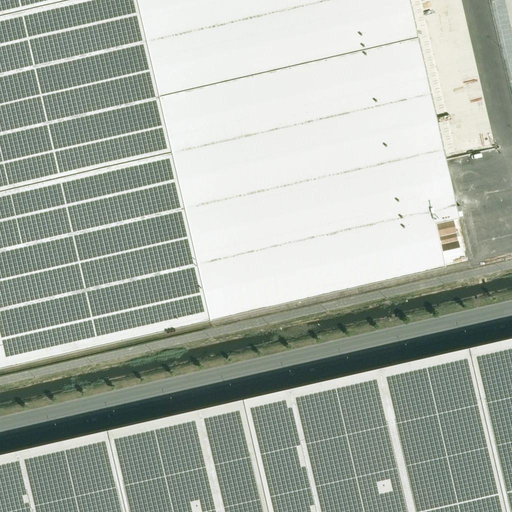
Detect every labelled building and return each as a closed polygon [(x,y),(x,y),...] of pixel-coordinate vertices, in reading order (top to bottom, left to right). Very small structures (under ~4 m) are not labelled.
[(137,0),(70,0),(0,16),(0,191),(172,152),(159,96),(137,0)] [(0,0),(0,16),(70,0),(0,0)] [(408,0),(137,0),(159,96),(417,37),(408,0)] [(417,37),(159,96),(172,152),(210,319),(210,320),(468,261),(458,217),(456,207),(417,37)] [(172,152),(0,191),(0,367),(210,320),(210,319),(172,152)] [(511,511),(511,337),(469,347),(506,511),(511,511)] [(242,399),(267,511),(506,511),(469,347),(242,399)] [(267,511),(242,399),(110,428),(129,511),(267,511)] [(0,511),(129,511),(110,428),(0,453),(0,511)]
